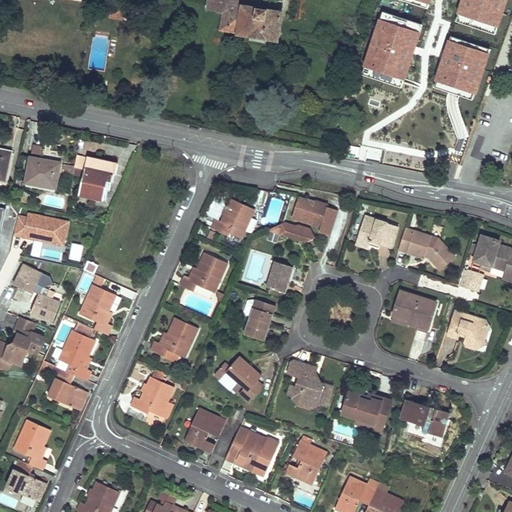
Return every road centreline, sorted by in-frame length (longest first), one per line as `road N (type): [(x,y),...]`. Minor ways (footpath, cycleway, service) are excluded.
road 1 (residential): [(219,149),(101,404),(105,430),(115,437)]
road 2 (secondary): [(219,149),(0,98)]
road 3 (residential): [(363,347),(305,332),(305,299),(315,278),(333,273),(370,287),(375,304)]
road 4 (residential): [(115,437),(271,511)]
road 5 (secondary): [(460,187),(304,159)]
road 6 (residential): [(502,400),(363,347)]
road 7 (tertiary): [(451,511),(502,400)]
